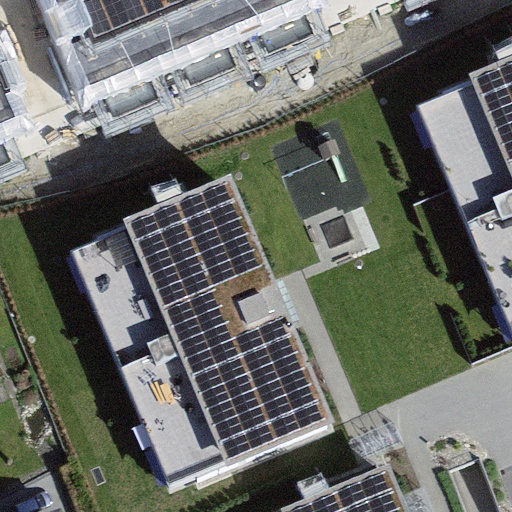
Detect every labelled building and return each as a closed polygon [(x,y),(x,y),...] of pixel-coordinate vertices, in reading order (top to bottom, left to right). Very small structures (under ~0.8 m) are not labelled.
[(45,0),(55,22),(77,13),(89,40),(67,50),(89,101),(317,3),(316,0),(45,0)] [(511,261),(511,68),(444,97),(511,261)] [(0,137),(23,128),(4,79),(0,80),(0,137)] [(193,478),(322,425),(280,324),(223,187),(94,240),(193,478)] [(398,511),(382,474),(289,511),(398,511)]
